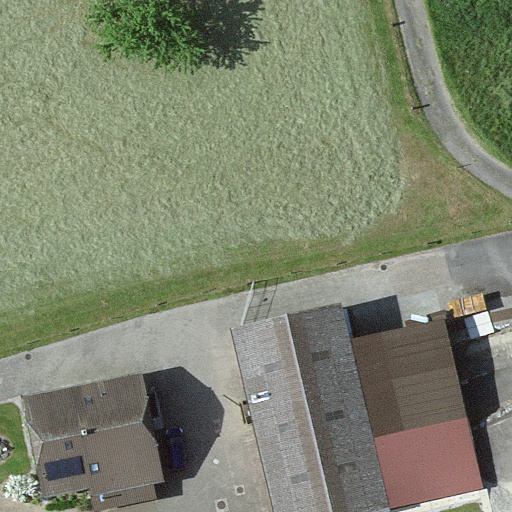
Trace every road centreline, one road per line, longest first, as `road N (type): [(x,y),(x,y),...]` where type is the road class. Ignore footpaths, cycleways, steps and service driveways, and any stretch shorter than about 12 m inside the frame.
road 1 (residential): [(0,377),(289,289),(511,257)]
road 2 (track): [(415,0),(453,144),(511,184)]
